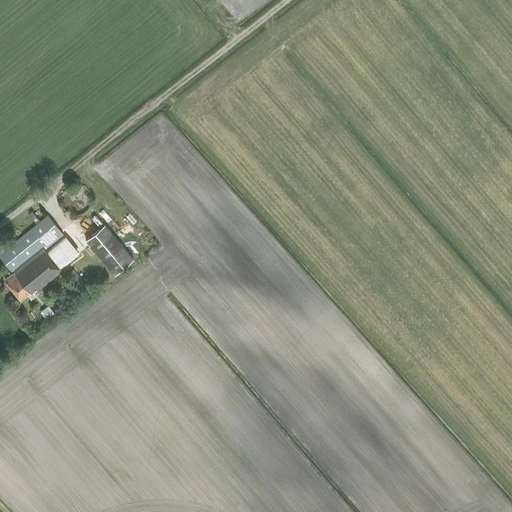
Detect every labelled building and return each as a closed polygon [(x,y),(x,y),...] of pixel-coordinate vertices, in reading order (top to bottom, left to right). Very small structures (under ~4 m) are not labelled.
[(42,246),(60,232),(48,216),(12,245),(8,240),(0,246),(0,251),(1,253),(0,254),(14,272),(6,279),(21,300),(27,295),(29,297),(34,292),(35,293),(61,271),(42,246)] [(133,258),(105,224),(85,241),(114,275),(133,258)] [(66,236),(48,252),(61,268),(79,252),(66,236)] [(80,277),(74,269),(67,274),(82,293),(89,288),(80,277)] [(48,319),(56,313),(50,304),(41,311),(48,319)]
